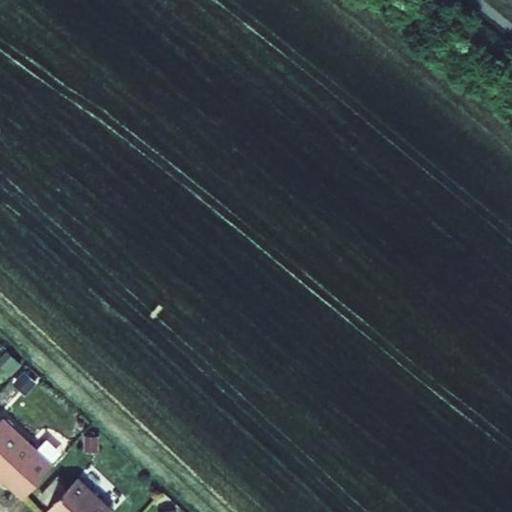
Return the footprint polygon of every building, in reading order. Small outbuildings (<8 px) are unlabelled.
[(0,360),(0,362),(12,374),(21,365),(7,352),(0,360)] [(15,379),(28,391),(37,380),(25,368),(15,379)] [(8,483),(24,498),(54,466),(3,418),(0,421),(0,475),(3,478),(4,477),(9,482),(8,483)] [(85,436),(85,447),(99,447),(99,436),(85,436)] [(50,441),(39,452),(54,466),(64,455),(50,441)] [(78,478),(46,511),(111,511),(113,511),(78,478)]
